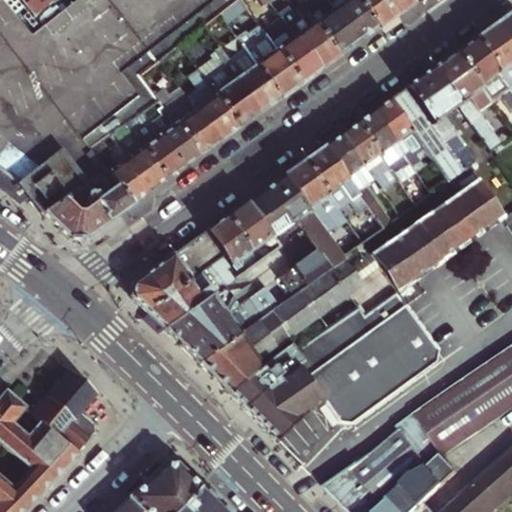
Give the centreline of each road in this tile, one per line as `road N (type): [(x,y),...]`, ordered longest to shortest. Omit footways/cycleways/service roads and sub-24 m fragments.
road 1 (tertiary): [(62,294),(473,2)]
road 2 (residential): [(177,402),(58,511)]
road 3 (primary): [(62,294),(177,402)]
road 4 (primary): [(177,402),(284,511)]
